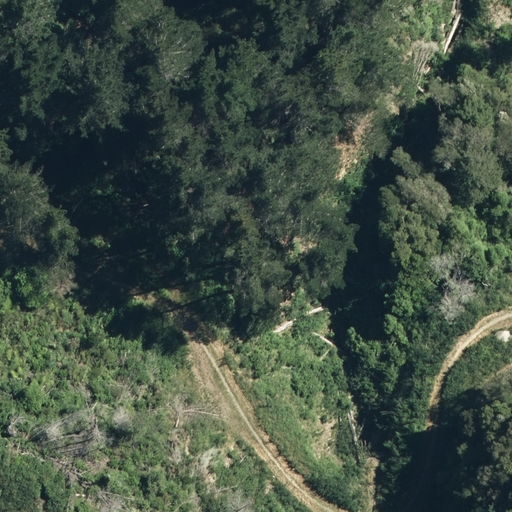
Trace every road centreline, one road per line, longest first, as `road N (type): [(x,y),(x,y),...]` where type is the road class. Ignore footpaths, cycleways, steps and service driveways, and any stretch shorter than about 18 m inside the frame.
road 1 (track): [(305,511),(144,342),(44,283),(0,273)]
road 2 (track): [(511,347),(474,363),(429,417),(416,493),(403,511)]
